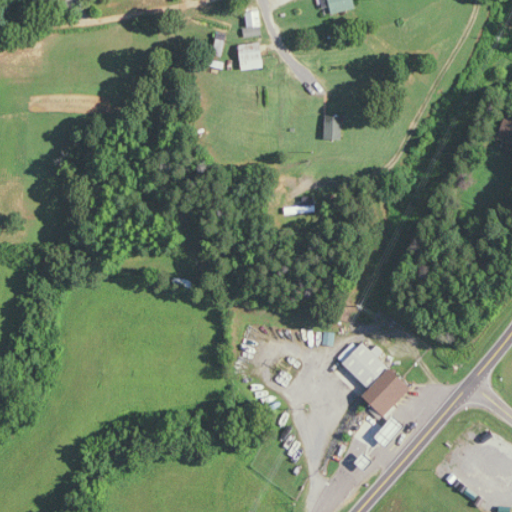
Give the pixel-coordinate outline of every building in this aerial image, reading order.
[(355,0),(323,0),(325,7),(332,6),(333,13),(358,9),(355,0)] [(264,35),(261,10),(247,12),(249,28),(245,28),(246,37),(264,35)] [(265,67),(263,42),(241,44),(243,69),(265,67)] [(507,142),(505,148),(511,150),(511,108),(510,108),(499,138),(507,142)] [(345,140),(346,115),(328,114),(327,139),(345,140)] [(390,366),(361,339),(341,360),(370,387),(390,366)] [(364,396),(386,416),(413,387),(391,367),(364,396)] [(388,446),(407,425),(396,416),(378,437),(388,446)]
